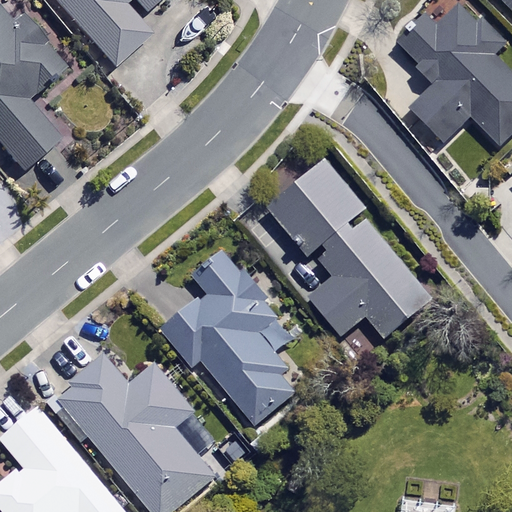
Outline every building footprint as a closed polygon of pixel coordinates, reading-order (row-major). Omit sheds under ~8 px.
[(150,33),(125,4),(129,0),(132,0),(142,11),(154,0),(53,0),(112,66),(150,33)] [(511,0),(503,0),(511,9),(511,0)] [(428,14),(400,44),(418,62),(414,66),(434,85),(411,109),(445,142),(470,116),(500,145),(511,132),(511,72),(495,56),(506,45),(461,3),(440,25),(428,14)] [(12,23),(0,9),(0,147),(19,170),(58,137),(24,98),(63,65),(21,15),(12,23)] [(384,337),(431,298),(364,218),(354,226),(349,221),(366,207),(325,158),(265,209),(306,257),(322,244),(329,251),(317,261),(332,278),(310,297),(342,335),(365,315),(384,337)] [(274,353),(300,332),(263,286),(268,282),(254,265),(245,271),(228,249),(194,276),(207,292),(163,328),(193,365),(201,358),(255,425),(301,387),(274,353)] [(131,384),(108,355),(58,396),(152,511),(171,511),(215,476),(199,456),(217,441),(155,365),(131,384)] [(126,511),(39,406),(1,438),(23,464),(0,483),(0,505),(5,511),(4,511),(126,511)]
